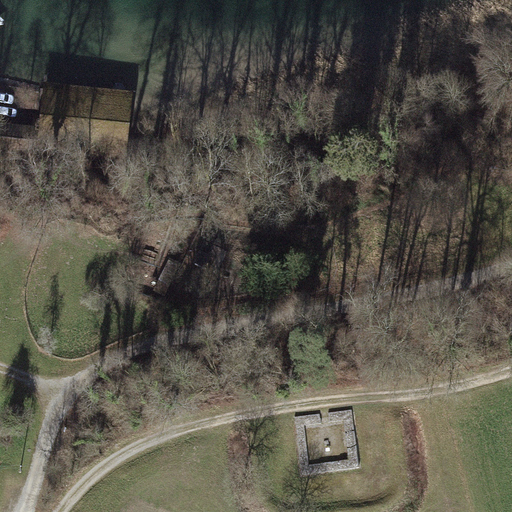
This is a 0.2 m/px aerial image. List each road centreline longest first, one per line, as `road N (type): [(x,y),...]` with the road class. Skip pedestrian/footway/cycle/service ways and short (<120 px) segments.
road 1 (track): [(61,511),(110,464),(180,431),(340,399),(435,392),(511,371)]
road 2 (track): [(67,394),(129,353),(178,338),(442,286),(511,264)]
road 3 (track): [(67,394),(27,511)]
